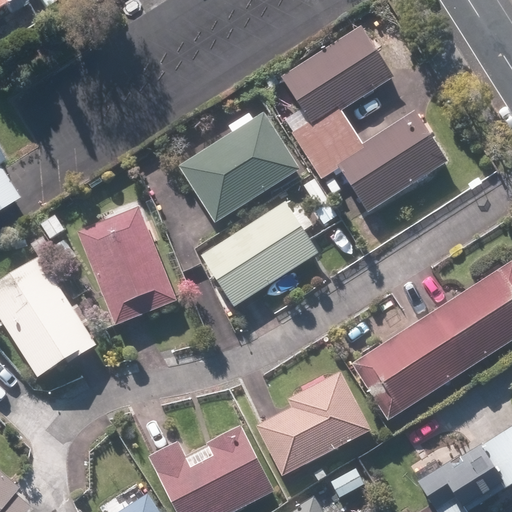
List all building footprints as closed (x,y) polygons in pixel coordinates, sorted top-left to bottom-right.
[(34,0),(42,12),(60,0),(34,0)] [(411,115),(361,147),(340,114),(390,82),(357,29),(277,79),(298,112),(283,121),(322,184),(337,175),(362,216),(443,165),(411,115)] [(176,169),(211,228),(299,175),(264,116),(176,169)] [(0,158),(0,209),(16,200),(0,175),(0,164),(3,162),(0,158)] [(298,207),(291,211),(286,203),(197,262),(231,313),(320,255),(304,230),(311,226),(298,207)] [(137,210),(75,234),(112,330),(174,306),(137,210)] [(94,349),(37,258),(0,281),(0,324),(37,384),(94,349)] [(349,367),(385,422),(511,340),(511,264),(511,263),(349,367)] [(341,376),(285,403),(289,411),(253,428),(278,480),(370,435),(341,376)] [(431,511),(471,511),(511,486),(511,422),(414,485),(431,511)] [(184,461),(177,445),(147,459),(171,511),(238,511),(271,497),(238,426),(204,442),(207,450),(184,461)] [(0,478),(0,511),(24,511),(30,506),(0,478)] [(154,511),(145,497),(120,511),(154,511)] [(319,511),(311,498),(288,511),(319,511)]
